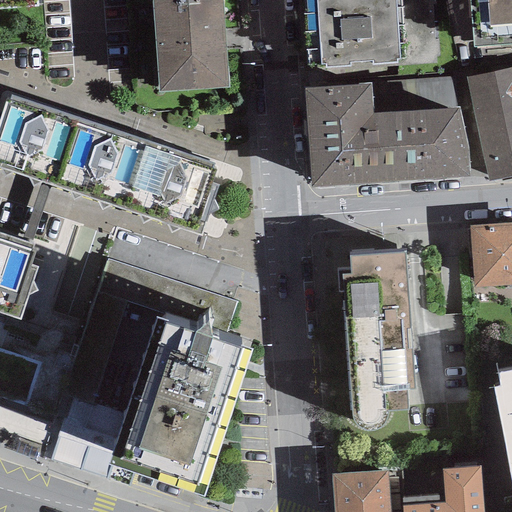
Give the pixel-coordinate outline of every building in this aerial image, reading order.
[(39,0),(0,0),(0,9),(40,7),(39,0)] [(228,88),(221,0),(151,0),(158,93),(228,88)] [(316,0),(321,65),(325,65),(325,68),(350,66),(350,63),(372,61),(372,65),(397,64),(397,59),(399,59),(395,0),(316,0)] [(511,0),(469,0),(473,47),(511,44),(511,0)] [(511,66),(465,78),(489,181),(511,175),(511,66)] [(370,84),(304,87),(311,188),(470,176),(468,155),(459,107),(373,114),(370,84)] [(213,167),(4,97),(0,109),(0,168),(200,235),(217,183),(210,181),(214,171),(213,167)] [(511,223),(469,227),(474,288),(511,285),(511,223)] [(40,247),(0,233),(0,309),(24,318),(42,264),(35,261),(40,247)] [(404,252),(349,256),(349,268),(337,269),(338,292),(343,291),(352,413),(352,419),(354,424),(360,429),(365,431),(370,430),(375,430),(379,429),(383,426),(385,423),(388,416),(389,411),(408,409),(407,389),(414,389),(404,252)] [(226,335),(237,301),(109,259),(79,350),(63,396),(72,399),(51,460),(107,479),(112,464),(107,463),(123,414),(94,405),(128,302),(226,335)] [(168,321),(156,318),(123,414),(107,463),(112,464),(203,495),(253,351),(165,324),(168,321)] [(79,350),(0,323),(0,406),(53,425),(63,396),(79,350)] [(501,387),(493,388),(511,482),(511,367),(498,371),(501,387)] [(38,448),(18,441),(15,452),(34,458),(38,448)] [(403,499),(403,504),(403,511),(483,511),(480,465),(442,468),(444,496),(403,499)] [(391,511),(387,471),(332,475),(334,511),(391,511)]
